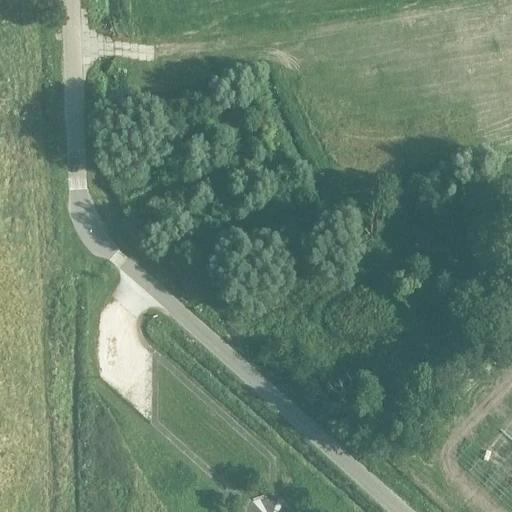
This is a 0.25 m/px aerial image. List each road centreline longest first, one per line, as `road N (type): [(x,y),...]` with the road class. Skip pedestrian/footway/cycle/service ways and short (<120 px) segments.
road 1 (tertiary): [(398,511),(85,225),(73,188),(68,0)]
road 2 (track): [(238,167),(159,189),(85,225)]
